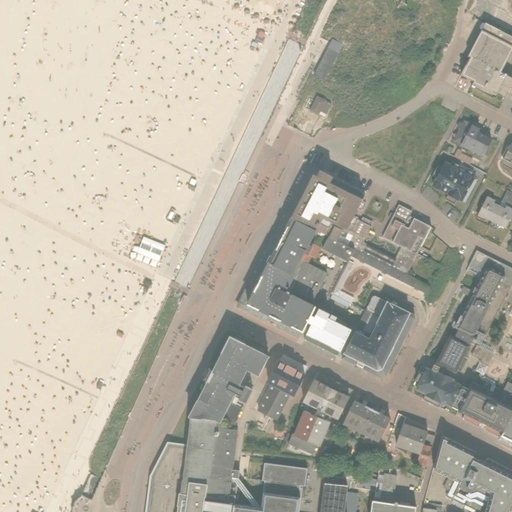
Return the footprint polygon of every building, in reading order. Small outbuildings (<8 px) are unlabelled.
[(256,0),(278,10),(282,0),(256,0)] [(472,87),(495,100),(499,93),(505,97),(511,83),(511,78),(500,72),(511,48),(511,36),(483,22),(466,56),(469,58),(460,76),(474,83),(472,87)] [(316,70),(327,76),(345,42),(334,36),(316,70)] [(326,114),(331,104),(317,96),(310,111),(319,115),(320,112),(326,114)] [(483,157),(492,139),(478,132),(480,129),(464,121),(453,141),(483,157)] [(211,153),(219,137),(196,127),(188,143),(211,153)] [(511,168),(511,142),(511,143),(502,163),(511,168)] [(464,203),(478,179),(473,176),(475,173),(465,167),(463,171),(445,161),(431,185),(448,195),(445,199),(454,205),(457,199),(464,203)] [(367,192),(310,164),(285,216),(315,230),(328,237),(322,249),(348,262),(354,249),(359,251),(356,258),(431,295),(436,284),(411,271),(432,227),(409,216),(412,211),(398,205),(382,237),(400,246),(395,257),(363,242),(371,225),(355,217),(367,192)] [(477,215),(505,229),(511,215),(511,209),(510,208),(511,203),(511,193),(507,191),(501,202),(487,195),(477,215)] [(303,254),(315,230),(285,216),(276,230),(239,302),(304,336),(344,354),(358,326),(343,318),(345,314),(322,302),(320,301),(336,270),(303,254)] [(144,236),(139,248),(162,260),(168,248),(144,236)] [(479,273),(453,324),(479,337),(481,335),(484,330),(488,333),(511,287),(511,266),(479,250),(469,268),(479,273)] [(375,294),(346,356),(389,376),(418,314),(375,294)] [(453,324),(435,359),(464,374),(478,346),(475,344),(479,337),(453,324)] [(269,352),(237,335),(194,416),(208,418),(222,420),(250,365),(259,370),(269,352)] [(308,369),(282,355),(269,379),(273,381),(259,408),(278,418),(293,391),(296,392),(308,369)] [(446,404),(457,381),(424,364),(412,387),(425,393),(422,399),(438,407),(441,401),(446,404)] [(354,390),(318,372),(304,399),(321,407),(318,412),(306,406),(288,442),(316,455),(334,418),(329,415),(330,413),(340,418),(354,390)] [(446,404),(503,432),(511,414),(511,408),(497,401),(485,395),(488,390),(472,382),(469,387),(457,381),(446,404)] [(511,384),(507,382),(497,401),(511,408),(511,384)] [(391,418),(355,400),(343,424),(379,442),(391,418)] [(511,414),(503,432),(511,436),(511,414)] [(208,418),(194,416),(191,441),(182,511),(214,511),(215,506),(230,508),(231,498),(223,497),(226,475),(238,477),(239,471),(229,470),(234,432),(220,430),(222,420),(208,418)] [(427,431),(403,423),(396,446),(420,454),(427,431)] [(436,466),(436,468),(455,478),(448,494),(476,508),(475,511),(511,511),(511,467),(489,456),(485,464),(474,458),(475,456),(477,451),(448,438),(444,436),(436,466)] [(147,511),(182,511),(191,441),(171,439),(153,473),(147,511)] [(214,511),(298,511),(302,493),(302,488),(313,490),(316,465),(263,459),(260,482),(263,482),(262,488),(260,499),(249,498),(247,510),(230,508),(215,506),(214,511)] [(83,494),(93,498),(102,477),(92,473),(83,494)] [(361,486),(376,488),(377,478),(362,476),(361,486)] [(323,511),(338,511),(339,511),(346,511),(348,511),(351,490),(352,481),(328,478),(323,511)] [(351,490),(348,511),(358,511),(361,491),(351,490)] [(108,511),(110,505),(93,498),(83,494),(78,498),(76,501),(74,504),(73,511),(108,511)] [(418,511),(419,502),(376,496),(374,511),(418,511)]
